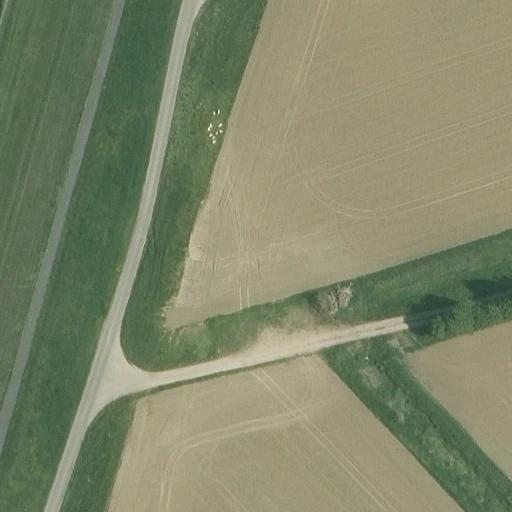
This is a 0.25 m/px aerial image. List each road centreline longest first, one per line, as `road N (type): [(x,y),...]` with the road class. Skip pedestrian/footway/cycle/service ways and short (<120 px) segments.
road 1 (unclassified): [(51,511),(144,223),(193,0)]
road 2 (track): [(95,380),(148,381),(511,296)]
